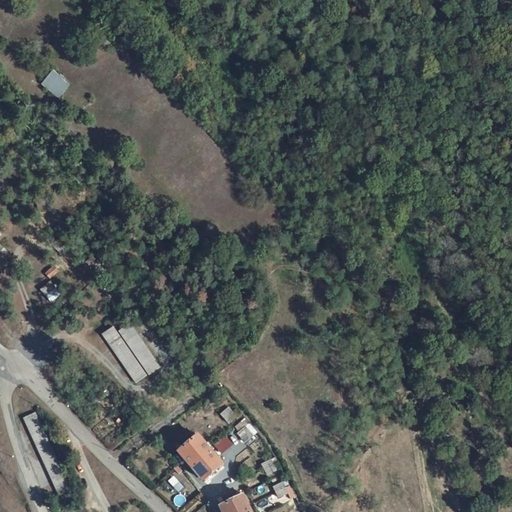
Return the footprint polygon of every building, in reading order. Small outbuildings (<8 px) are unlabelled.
[(41,83),(59,97),(70,83),(52,69),(41,83)] [(196,194),(193,191),(181,204),(187,211),(197,199),(194,196),(196,194)] [(191,215),(201,203),(197,199),(187,211),(191,215)] [(119,332),(148,373),(159,366),(131,325),(119,332)] [(146,376),(113,328),(101,335),(135,384),(146,376)] [(233,430),(236,427),(229,419),(226,422),(233,430)] [(82,499),(45,421),(32,427),(70,505),(82,499)] [(250,445),(253,442),(245,434),(242,437),(250,445)] [(202,439),(184,453),(204,480),(223,465),(202,439)] [(276,472),(270,462),(262,466),(268,477),(276,472)] [(284,485),(276,489),(282,500),(290,496),(284,485)] [(251,511),(243,495),(221,506),(223,511),(251,511)]
